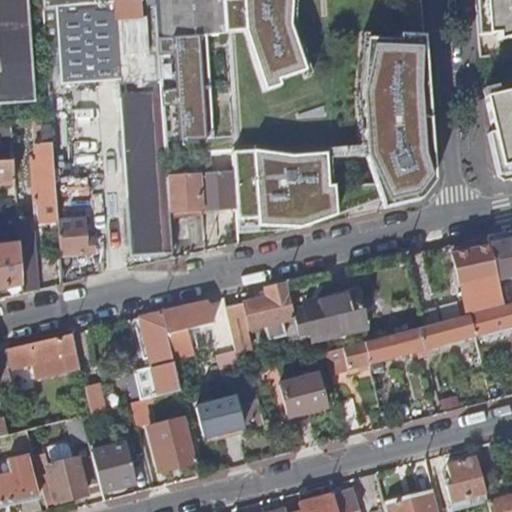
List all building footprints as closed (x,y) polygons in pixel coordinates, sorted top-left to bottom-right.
[(0,0),(0,104),(36,102),(27,0),(0,0)] [(59,84),(121,80),(122,94),(161,92),(158,39),(154,0),(42,0),(43,8),(54,7),(59,84)] [(154,0),(158,39),(225,33),(222,0),(154,0)] [(222,0),(225,33),(158,39),(166,158),(199,156),(211,155),(233,153),(235,173),(238,206),(240,232),(302,226),(382,198),(385,208),(422,199),(435,181),(427,155),(423,82),(424,38),(420,0),(222,0)] [(475,0),(480,57),(500,52),(499,40),(498,33),(488,34),(485,0),(475,0)] [(511,0),(485,0),(488,34),(498,33),(499,40),(511,36),(511,0)] [(484,88),(486,97),(509,91),(508,83),(484,88)] [(509,91),(486,97),(494,131),(502,166),(511,164),(511,97),(511,98),(509,91)] [(131,252),(172,249),(170,211),(167,177),(166,158),(161,92),(122,94),(128,180),(126,181),(131,252)] [(40,224),(52,224),(53,235),(59,235),(50,117),(10,120),(12,137),(42,135),(42,144),(34,145),(35,158),(30,158),(33,202),(38,202),(40,222),(40,224)] [(511,164),(502,166),(494,131),(489,133),(498,175),(505,180),(506,180),(511,178),(511,164)] [(203,209),(238,206),(235,173),(212,174),(211,155),(199,156),(201,175),(203,209)] [(0,298),(24,294),(18,212),(13,161),(0,161),(0,184),(8,184),(10,215),(7,216),(8,234),(13,233),(14,246),(0,247),(0,298)] [(170,211),(203,209),(201,175),(167,177),(170,211)] [(24,294),(38,290),(33,231),(31,231),(29,220),(25,220),(24,212),(18,212),(24,294)] [(60,221),(62,255),(97,252),(96,238),(88,239),(86,219),(60,221)] [(497,280),(511,276),(511,236),(488,243),(489,244),(489,245),(497,277),(497,280)] [(489,245),(489,244),(452,253),(467,315),(469,314),(504,305),(502,297),(497,280),(497,277),(489,245)] [(243,330),(265,324),(269,342),(284,338),(279,321),(293,317),(292,312),(284,283),(266,288),(265,288),(268,297),(225,307),(235,350),(247,347),(243,330)] [(300,341),(312,338),(313,342),(365,328),(357,293),(303,306),(304,309),(292,312),(293,317),(300,341)] [(504,305),(511,302),(511,293),(502,297),(504,305)] [(161,313),(171,358),(191,354),(186,329),(212,323),(206,302),(161,313)] [(511,302),(504,305),(469,314),(474,336),(511,326),(511,302)] [(143,400),(179,390),(171,358),(161,313),(139,318),(141,329),(137,331),(144,358),(147,357),(155,387),(138,391),(141,401),(143,400)] [(469,314),(467,315),(365,342),(370,363),(474,336),(469,314)] [(36,378),(79,367),(72,334),(9,348),(14,367),(33,363),(36,378)] [(370,363),(365,342),(343,348),(325,352),(331,373),(370,363)] [(9,368),(14,367),(9,348),(5,350),(9,368)] [(0,388),(13,386),(9,368),(5,350),(0,350),(0,388)] [(219,370),(222,379),(241,374),(235,351),(215,356),(219,370)] [(219,370),(211,372),(213,381),(222,379),(219,370)] [(325,407),(317,376),(280,385),(288,416),(325,407)] [(0,394),(14,391),(13,386),(0,388),(0,394)] [(90,414),(105,410),(99,386),(85,390),(90,414)] [(242,429),(233,397),(196,407),(204,438),(242,429)] [(457,397),(442,401),(446,413),(460,409),(457,397)] [(352,398),(338,402),(343,421),(357,417),(352,398)] [(136,426),(149,422),(143,400),(141,401),(130,403),(136,426)] [(420,405),(407,408),(411,422),(424,418),(420,405)] [(74,446),(88,442),(81,416),(68,419),(74,446)] [(160,471),(197,462),(186,419),(149,428),(160,471)] [(135,450),(141,449),(139,439),(133,441),(135,450)] [(480,478),(490,474),(483,445),(473,447),(475,456),(480,478)] [(101,493),(115,489),(116,492),(126,490),(125,486),(136,483),(129,463),(113,467),(108,448),(91,452),(101,493)] [(452,510),(475,503),(473,495),(484,493),(480,478),(475,456),(445,465),(451,484),(445,485),(452,510)] [(46,505),(86,495),(77,458),(47,466),(49,474),(39,477),(46,505)] [(0,508),(39,498),(29,459),(7,464),(10,476),(0,479),(0,508)] [(39,477),(49,474),(47,466),(37,469),(39,477)] [(366,474),(365,498),(381,498),(382,474),(366,474)] [(333,496),(337,511),(357,511),(358,511),(352,491),(333,496)] [(437,511),(433,492),(385,505),(386,511),(437,511)] [(488,511),(511,511),(511,494),(486,502),(488,511)] [(337,511),(333,496),(299,505),(300,511),(337,511)]
